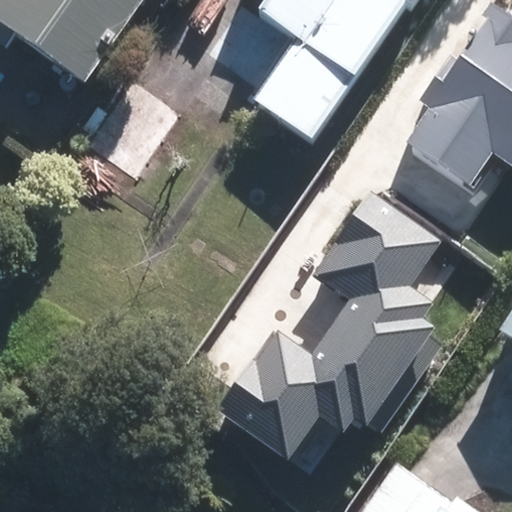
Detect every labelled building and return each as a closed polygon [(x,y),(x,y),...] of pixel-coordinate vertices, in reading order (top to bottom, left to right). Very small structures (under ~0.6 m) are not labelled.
[(0,0),(0,28),(85,86),(144,0),(0,0)] [(314,146),(415,0),(266,0),(269,2),(259,16),(300,45),(258,107),(314,146)] [(511,172),(511,22),(496,12),(457,67),(438,53),(406,100),(430,117),(407,151),(471,195),(494,161),(511,172)] [(136,184),(183,113),(130,78),(85,148),(88,149),(67,182),(92,198),(112,168),(136,184)] [(383,438),(445,348),(431,339),(435,333),(424,325),(434,310),(412,295),(443,251),(368,199),(333,250),(340,255),(319,285),(352,308),(314,363),(275,336),(218,419),(289,468),(321,423),(343,438),(356,420),(383,438)] [(474,511),(458,501),(451,508),(396,470),(366,511),(474,511)]
